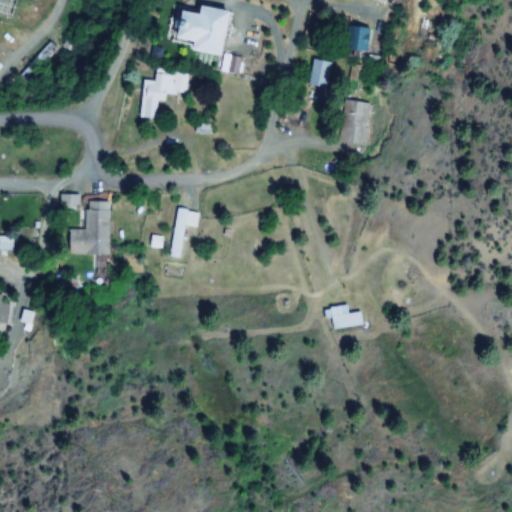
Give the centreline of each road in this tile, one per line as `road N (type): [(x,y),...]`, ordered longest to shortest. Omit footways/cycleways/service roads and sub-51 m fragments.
road 1 (residential): [(262,153),(203,176),(138,179),(118,174),(79,120)]
road 2 (residential): [(298,11),(289,89),(262,153)]
road 3 (residential): [(79,120),(152,0)]
